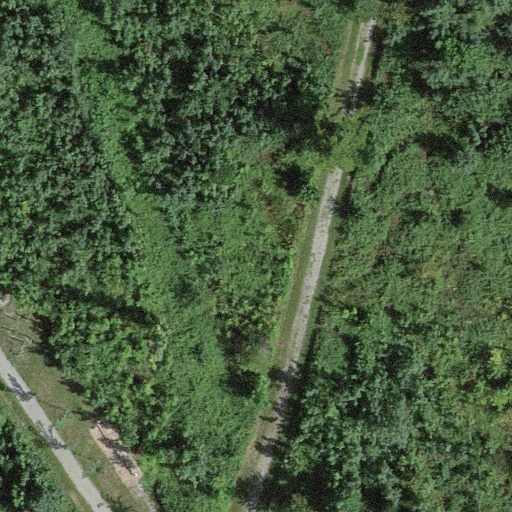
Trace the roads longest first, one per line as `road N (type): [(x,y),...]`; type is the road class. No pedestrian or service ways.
road 1 (track): [(244,511),(290,372),(376,0)]
road 2 (track): [(0,365),(102,511)]
